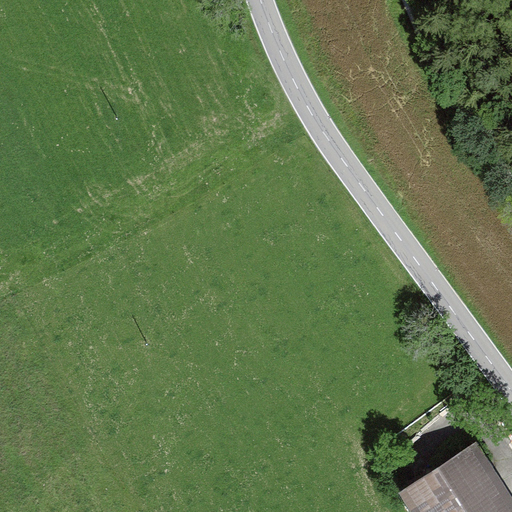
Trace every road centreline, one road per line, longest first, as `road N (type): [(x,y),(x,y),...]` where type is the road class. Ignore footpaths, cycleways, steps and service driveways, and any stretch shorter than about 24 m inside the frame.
road 1 (secondary): [(511,388),(347,178),(281,60),(259,0)]
road 2 (track): [(511,168),(407,0)]
